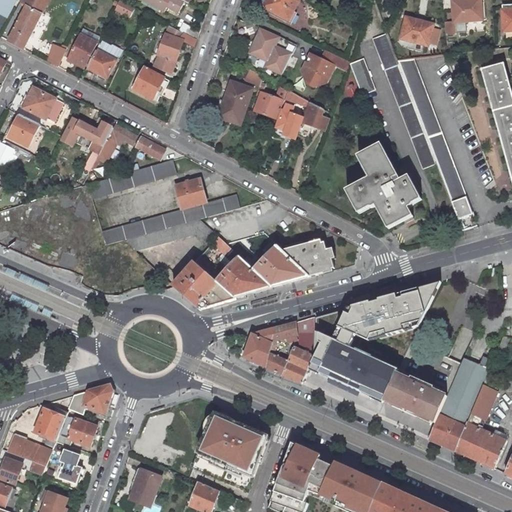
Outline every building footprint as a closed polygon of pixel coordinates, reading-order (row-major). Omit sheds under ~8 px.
[(0,0),(0,6),(7,10),(11,2),(7,0),(0,0)] [(18,0),(25,3),(40,11),(45,0),(18,0)] [(120,0),(117,0),(114,8),(129,16),(134,7),(120,0)] [(143,0),(162,10),(165,5),(176,11),(182,0),(143,0)] [(265,0),(262,7),(287,20),(297,0),(265,0)] [(480,18),(479,1),(478,0),(450,0),(452,31),(462,30),(462,23),(462,19),(480,18)] [(479,1),(480,18),(462,19),(462,23),(484,22),(483,0),(479,1)] [(22,47),(36,19),(40,11),(25,3),(7,39),(22,47)] [(511,6),(509,7),(503,7),(503,29),(511,28),(511,6)] [(432,23),(407,15),(400,35),(426,43),(432,23)] [(198,30),(185,23),(180,32),(195,39),(198,30)] [(170,73),(181,41),(192,47),(195,39),(180,32),(167,25),(161,43),(156,41),(154,46),(159,48),(153,65),(170,73)] [(249,51),(266,59),(263,65),(281,74),(289,54),(272,46),(277,36),(260,29),(249,51)] [(95,41),(78,33),(67,56),(84,65),(95,41)] [(435,164),(396,60),(386,33),(372,38),(421,169),(435,164)] [(95,49),(87,67),(93,70),(92,74),(98,77),(100,74),(106,77),(115,59),(117,55),(118,56),(121,49),(111,44),(110,45),(99,40),(95,49)] [(54,43),(50,62),(57,66),(65,47),(54,43)] [(303,70),(307,83),(314,86),(326,83),(335,66),(339,56),(327,50),(322,59),(321,59),(318,63),(314,61),(316,57),(311,54),(303,70)] [(245,60),(262,68),(263,65),(266,59),(249,51),(245,60)] [(335,66),(347,72),(350,63),(351,62),(339,56),(335,66)] [(363,58),(350,63),(363,94),(375,89),(363,58)] [(396,60),(452,208),(468,202),(465,195),(464,195),(413,58),(396,60)] [(511,94),(504,64),(482,70),(511,186),(511,94)] [(238,76),(257,86),(258,83),(259,82),(261,75),(243,65),(238,76)] [(163,78),(144,67),(133,88),(152,98),(163,78)] [(249,89),(229,81),(216,116),(237,124),(249,89)] [(18,106),(44,119),(51,122),(62,101),(54,98),(32,86),(28,96),(24,94),(18,106)] [(307,100),(286,88),(283,94),(283,96),(282,97),(301,103),(305,105),(307,100)] [(275,97),(259,91),(252,109),(275,117),(282,99),(282,97),(283,96),(283,94),(278,92),(276,97),(275,97)] [(293,106),(284,103),(281,109),(290,112),(293,106)] [(305,109),(297,132),(307,136),(308,132),(310,132),(312,130),(313,128),(314,126),(323,129),(327,119),(319,115),(322,108),(314,103),(311,111),(305,109)] [(290,112),(281,109),(275,130),(294,137),(301,116),(290,112)] [(5,133),(28,145),(39,124),(18,114),(14,123),(11,121),(5,133)] [(78,132),(98,142),(93,150),(98,153),(112,126),(104,122),(100,130),(72,116),(62,135),(74,141),(78,132)] [(134,136),(115,126),(106,142),(110,144),(112,141),(115,142),(118,136),(130,143),(134,136)] [(60,140),(71,146),(74,141),(62,135),(60,140)] [(2,138),(0,136),(0,143),(12,150),(15,145),(2,138)] [(133,145),(159,159),(163,149),(138,136),(133,145)] [(0,143),(0,166),(3,169),(12,150),(0,143)] [(396,182),(394,178),(399,175),(381,143),(361,154),(374,176),(347,190),(357,209),(374,200),(387,225),(402,216),(411,211),(407,202),(420,195),(410,175),(396,182)] [(91,197),(176,172),(171,157),(87,182),(91,197)] [(159,229),(199,218),(241,207),(237,194),(207,202),(201,178),(176,185),(182,208),(101,230),(105,244),(120,240),(159,229)] [(456,218),(472,213),(468,202),(452,208),(456,218)] [(405,222),(414,217),(411,211),(402,216),(405,222)] [(199,218),(159,229),(170,239),(195,233),(205,242),(214,232),(199,218)] [(132,248),(170,239),(159,229),(120,240),(132,248)] [(225,243),(218,236),(212,242),(225,253),(231,247),(225,243)] [(320,240),(282,249),(282,250),(309,276),(323,272),(323,270),(333,266),(331,260),(335,259),(331,249),(326,250),(323,243),(321,243),(320,240)] [(277,245),(254,269),(272,287),(309,276),(282,250),(282,249),(277,245)] [(251,267),(245,262),(243,259),(241,257),(239,256),(221,275),(200,255),(194,261),(215,281),(216,281),(234,297),(272,287),(254,269),(251,267)] [(215,281),(194,261),(191,265),(188,262),(176,275),(179,278),(173,285),(185,296),(193,302),(199,307),(234,297),(216,281),(215,281)] [(371,302),(315,317),(314,354),(313,356),(308,370),(382,402),(396,373),(397,369),(352,349),(357,337),(367,341),(418,328),(442,282),(419,288),(420,292),(404,296),(404,299),(398,301),(397,296),(380,300),(381,302),(371,304),(371,302)] [(314,354),(315,317),(297,323),(298,337),(299,345),(314,354)] [(296,321),(250,333),(273,343),(298,337),(297,323),(296,321)] [(273,343),(250,333),(242,358),(266,369),(270,353),(273,343)] [(313,356),(294,346),(287,360),(282,376),(301,386),(308,370),(313,356)] [(287,360),(270,353),(266,369),(282,376),(287,360)] [(435,425),(428,441),(454,453),(467,423),(471,415),(484,385),(490,369),(464,358),(448,396),(435,425)] [(382,402),(435,425),(448,396),(396,373),(382,402)] [(86,404),(106,411),(114,389),(111,384),(74,395),(68,408),(83,414),(86,404)] [(500,392),(484,385),(471,415),(487,422),(500,392)] [(67,412),(54,407),(52,413),(44,409),(35,432),(49,437),(48,443),(54,446),(56,440),(58,434),(67,412)] [(191,467),(247,492),(268,435),(215,412),(196,452),(191,467)] [(63,435),(70,416),(66,415),(58,434),(63,435)] [(97,426),(70,416),(63,435),(58,434),(56,440),(69,445),(71,439),(89,446),(97,426)] [(508,440),(467,423),(454,453),(495,471),(508,440)] [(27,437),(14,432),(6,452),(45,467),(52,451),(26,440),(27,437)] [(269,508),(279,511),(305,511),(309,502),(306,501),(308,495),(346,511),(369,511),(382,483),(335,462),(333,466),(316,459),(318,456),(293,445),(269,508)] [(80,456),(65,450),(61,459),(63,460),(66,461),(64,467),(63,466),(59,477),(77,483),(81,474),(83,467),(80,466),(76,465),(80,456)] [(188,473),(193,462),(165,450),(160,461),(188,473)] [(22,464),(5,457),(0,469),(0,479),(14,485),(22,464)] [(160,476),(140,468),(129,498),(149,506),(160,476)] [(197,481),(188,507),(200,511),(210,511),(219,490),(197,481)] [(12,487),(0,482),(0,504),(4,506),(12,487)] [(401,492),(382,483),(369,511),(440,511),(441,510),(414,498),(413,500),(400,494),(401,492)] [(24,489),(21,496),(32,501),(35,493),(24,489)] [(62,511),(67,497),(45,490),(40,503),(44,504),(41,511),(62,511)] [(413,500),(414,498),(401,492),(400,494),(413,500)]
